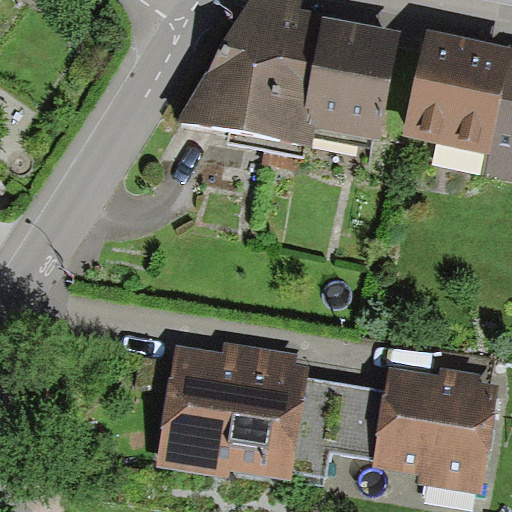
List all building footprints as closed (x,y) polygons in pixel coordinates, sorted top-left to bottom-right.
[(392,29),(259,0),(250,0),(183,122),(374,150),(392,29)] [(511,51),(434,34),(412,134),(490,151),(483,179),(511,185),(511,51)] [(306,364),(177,349),(164,467),(292,482),(306,364)] [(497,386),(392,370),(378,468),(482,484),(497,386)] [(99,511),(166,511),(167,508),(101,499),(99,511)]
